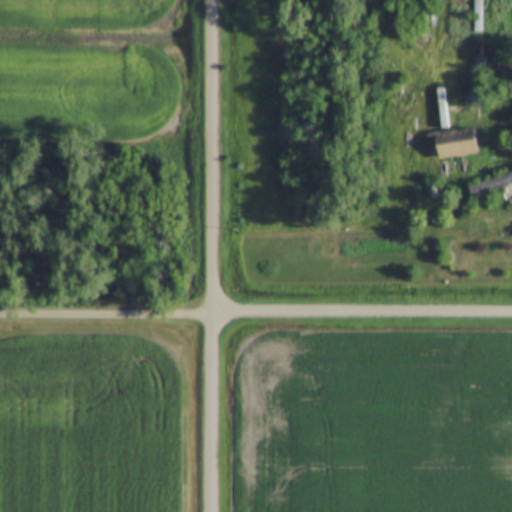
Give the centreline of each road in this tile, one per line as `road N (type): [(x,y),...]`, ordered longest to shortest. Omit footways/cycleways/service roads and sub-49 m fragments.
road 1 (residential): [(209,511),(211,0)]
road 2 (residential): [(210,313),(511,312)]
